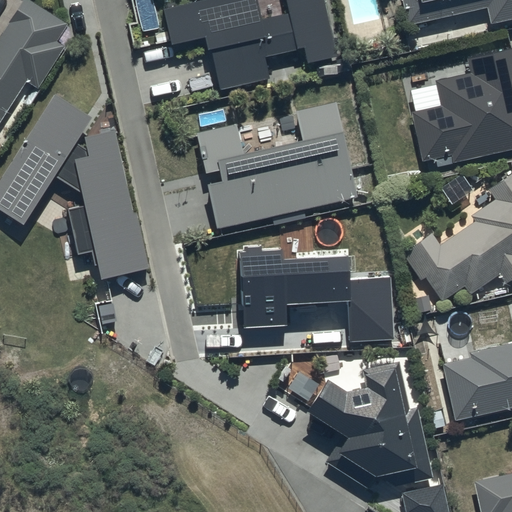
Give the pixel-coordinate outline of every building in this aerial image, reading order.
[(36,89),(61,47),(54,43),(66,23),(26,0),(17,0),(0,29),(0,113),(20,80),(36,89)] [(203,0),(163,9),(171,44),(204,37),(206,49),(210,49),(219,90),(268,78),(263,56),(303,47),(307,63),(337,56),(323,0),(285,0),(289,15),(260,21),(255,0),(203,0)] [(511,0),(396,0),(402,27),(483,8),(487,23),(511,17),(511,0)] [(511,47),(464,59),(467,72),(431,80),(436,105),(408,111),(419,162),(431,159),(433,168),(511,149),(511,47)] [(126,214),(113,129),(103,131),(73,136),(86,116),(51,93),(0,173),(0,213),(14,223),(46,173),(73,190),(76,208),(62,211),(71,256),(86,253),(91,281),(144,271),(133,215),(133,213),(126,214)] [(354,199),(335,102),(290,111),(296,141),(239,153),(234,126),(190,134),(198,174),(212,171),(214,182),(201,184),(210,228),(354,199)] [(511,168),(484,187),(492,200),(468,215),(471,220),(435,243),(430,234),(399,254),(417,283),(423,279),(435,299),(437,302),(461,287),(465,294),(497,275),(501,283),(511,276),(511,168)] [(283,249),(239,251),(242,326),(288,324),(287,304),(348,301),(351,340),(393,338),(390,277),(350,279),(349,256),(283,260),(283,249)] [(466,358),(436,365),(449,420),(511,405),(511,336),(511,342),(465,353),(466,358)] [(319,379),(297,409),(338,436),(327,452),(366,478),(376,476),(391,486),(429,479),(415,407),(407,409),(398,362),(359,369),(360,375),(355,376),(357,386),(336,390),(319,379)] [(511,511),(511,471),(470,481),(476,511),(511,511)] [(443,511),(439,485),(396,493),(400,511),(443,511)]
